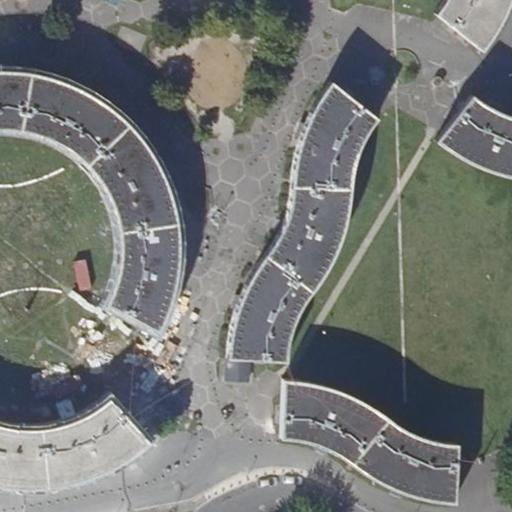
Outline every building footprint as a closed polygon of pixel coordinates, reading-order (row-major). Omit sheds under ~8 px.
[(442,0),(436,14),(482,52),(499,26),(510,4),(510,0),(442,0)] [(0,130),(11,131),(50,145),(84,170),(102,197),(112,237),(109,277),(97,305),(140,328),(162,273),(168,218),(155,178),(130,134),(93,103),(43,79),(0,72),(0,130)] [(376,116),(327,80),(315,101),(305,119),(295,144),(290,165),(289,184),(285,209),(280,227),(272,243),(260,261),(249,278),(237,305),(230,331),(227,358),(250,359),(283,360),(287,341),(293,323),(302,305),(312,291),(321,278),(333,254),(341,234),(344,218),(346,206),(346,188),(349,172),(355,155),(363,137),(376,116)] [(472,98),(435,141),(463,160),(481,167),(501,175),(511,176),(511,115),(510,115),(494,108),(472,98)] [(227,358),(226,379),(249,380),(250,359),(227,358)] [(304,383),(283,381),(281,441),(306,444),(321,450),(335,457),(350,467),(364,476),(383,485),(404,493),(429,501),(452,502),(455,464),(457,442),(438,440),(415,434),(394,423),(377,410),(360,400),(344,394),(324,387),(304,383)] [(0,487),(20,489),(37,488),(55,487),(83,480),(113,467),(145,445),(105,399),(85,415),(52,427),(28,431),(0,427),(0,487)]
